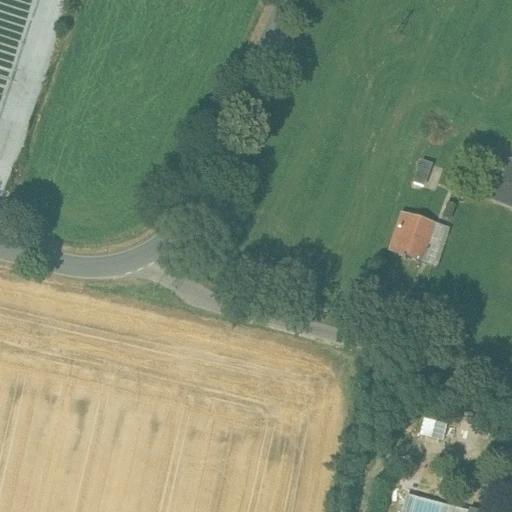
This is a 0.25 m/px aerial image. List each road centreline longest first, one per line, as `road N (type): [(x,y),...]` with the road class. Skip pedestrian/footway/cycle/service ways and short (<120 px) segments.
road 1 (unclassified): [(511,379),(182,293),(131,261)]
road 2 (tertiary): [(131,261),(178,238),(206,200),(294,0)]
road 3 (tertiary): [(0,251),(63,268),(131,261)]
